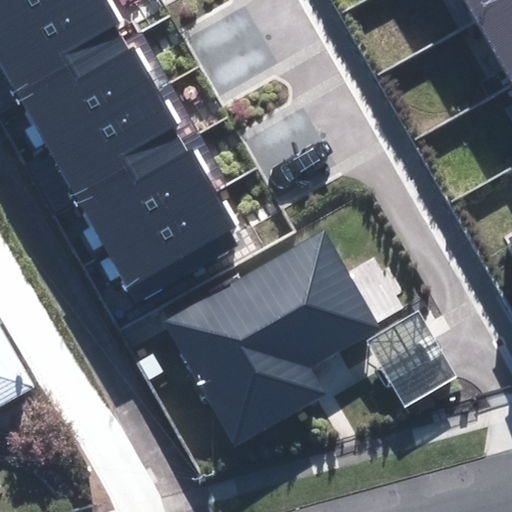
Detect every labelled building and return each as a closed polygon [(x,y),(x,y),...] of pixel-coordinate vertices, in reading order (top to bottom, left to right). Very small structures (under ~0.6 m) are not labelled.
[(0,0),(0,40),(74,0),(0,0)] [(0,69),(13,94),(124,34),(105,0),(74,0),(0,40),(0,69)] [(511,0),(466,0),(478,20),(511,1),(511,0)] [(511,1),(478,20),(511,81),(511,1)] [(13,94),(43,149),(154,88),(124,34),(13,94)] [(72,202),(183,142),(154,88),(43,149),(72,202)] [(72,202),(99,252),(210,191),(183,142),(72,202)] [(210,191),(99,252),(127,303),(238,243),(210,191)] [(322,233),(162,320),(232,448),(356,381),(337,347),(374,327),(322,233)] [(0,411),(47,385),(0,302),(0,411)] [(456,379),(418,310),(367,338),(405,407),(456,379)]
